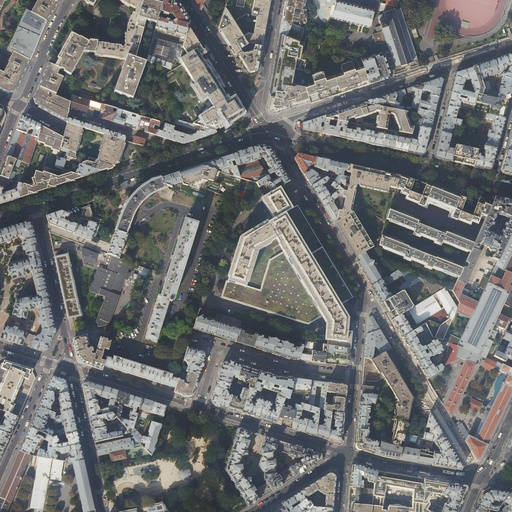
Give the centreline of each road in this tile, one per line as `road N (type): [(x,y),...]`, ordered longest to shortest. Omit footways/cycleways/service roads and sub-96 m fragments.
road 1 (unknown): [(291,180),(229,227),(215,272),(218,307),(303,328),(356,303)]
road 2 (residential): [(354,374),(364,289),(266,129)]
road 3 (secondary): [(266,129),(34,205)]
road 4 (residential): [(266,129),(452,65)]
road 5 (residential): [(71,368),(34,205)]
road 6 (secondary): [(266,129),(425,168)]
road 7 (residential): [(346,453),(197,407)]
road 8 (residential): [(71,368),(103,511)]
road 9 (residential): [(354,374),(278,366),(218,346)]
road 10 (residential): [(477,476),(346,453)]
road 11 (residential): [(197,407),(71,368)]
road 12 (residential): [(0,477),(50,362)]
